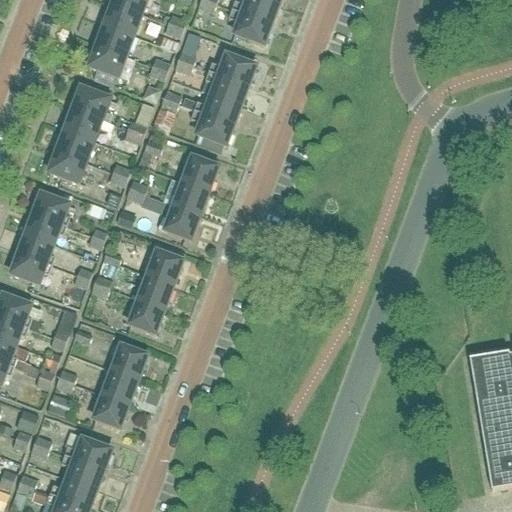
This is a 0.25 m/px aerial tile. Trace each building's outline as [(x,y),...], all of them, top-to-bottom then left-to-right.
[(116,0),(113,10),(144,21),(151,0),(116,0)] [(214,0),(203,0),(201,5),(216,10),(219,2),(214,0)] [(235,8),(232,15),(272,30),(279,11),(249,0),(247,0),(243,11),(235,8)] [(249,0),(279,11),(283,0),(249,0)] [(216,10),(201,5),(198,13),(213,18),(216,10)] [(113,10),(105,30),(136,42),(144,21),(113,10)] [(272,30),(232,15),(229,24),(237,28),(233,39),(264,51),(272,30)] [(172,21),(168,30),(183,36),(186,27),(172,21)] [(105,30),(98,51),(128,62),(136,42),(105,30)] [(183,36),(168,30),(166,38),(181,43),(183,36)] [(161,43),(157,54),(174,59),(177,48),(161,43)] [(128,62),(98,51),(89,73),(120,84),(128,62)] [(181,58),(178,66),(193,72),(196,64),(181,58)] [(212,70),(209,78),(248,93),(256,73),(225,61),(220,72),(212,70)] [(156,64),(153,72),(168,78),(171,70),(156,64)] [(193,72),(178,66),(175,74),(190,80),(193,72)] [(168,78),(153,72),(150,80),(164,86),(168,78)] [(214,90),(210,100),(241,112),(248,93),(209,78),(206,86),(214,90)] [(81,94),(73,116),(104,128),(112,106),(81,94)] [(167,97),(164,105),(179,110),(182,103),(167,97)] [(197,108),(194,116),(234,131),(241,112),(210,100),(206,111),(197,108)] [(179,110),(164,105),(161,113),(176,119),(179,110)] [(73,116),(65,136),(96,148),(104,128),(73,116)] [(234,131),(194,116),(191,125),(200,128),(195,139),(226,151),(234,131)] [(131,127),(128,136),(144,142),(147,133),(131,127)] [(65,136),(58,157),(88,169),(96,148),(65,136)] [(144,142),(128,136),(125,143),(141,150),(144,142)] [(145,155),(160,161),(163,153),(148,147),(145,155)] [(88,169),(58,157),(49,178),(80,190),(88,169)] [(191,163),(181,188),(209,198),(218,173),(191,163)] [(116,171),(113,179),(128,184),(131,176),(116,171)] [(128,184),(113,179),(110,187),(125,192),(128,184)] [(133,187),(130,195),(145,201),(148,193),(133,187)] [(181,188),(173,211),(200,221),(209,198),(181,188)] [(145,201),(130,195),(127,203),(142,209),(145,201)] [(42,201),(34,221),(66,233),(69,224),(66,223),(70,212),(42,201)] [(200,221),(173,211),(164,235),(191,246),(200,221)] [(34,221),(27,240),(56,251),(60,240),(63,241),(66,233),(34,221)] [(95,235),(92,243),(104,247),(107,239),(95,235)] [(27,240),(19,259),(52,271),(55,263),(52,262),(56,251),(27,240)] [(104,247),(92,243),(89,250),(101,255),(104,247)] [(103,266),(118,271),(121,263),(106,258),(103,266)] [(155,258),(146,282),(173,292),(183,268),(155,258)] [(52,271),(19,259),(12,280),(41,290),(45,279),(48,280),(52,271)] [(81,273),(78,281),(90,286),(92,278),(81,273)] [(90,286),(78,281),(74,289),(86,294),(90,286)] [(98,282),(95,289),(110,295),(112,287),(98,282)] [(146,282),(137,305),(165,315),(173,292),(146,282)] [(110,295),(95,289),(92,298),(107,303),(110,295)] [(4,302),(0,312),(0,323),(28,334),(31,325),(28,324),(33,313),(4,302)] [(165,315),(137,305),(128,329),(155,340),(165,315)] [(0,323),(0,345),(18,353),(22,341),(25,342),(28,334),(0,323)] [(57,336),(54,344),(66,348),(69,340),(57,336)] [(74,344),(89,350),(92,342),(77,336),(74,344)] [(66,348),(54,344),(52,351),(63,356),(66,348)] [(0,345),(0,367),(13,373),(17,365),(14,363),(18,353),(0,345)] [(120,352),(111,376),(138,387),(147,362),(120,352)] [(511,360),(510,361),(509,358),(470,365),(493,497),(511,493),(511,360)] [(13,373),(0,367),(0,391),(3,392),(7,380),(10,382),(13,373)] [(43,375),(40,383),(52,387),(55,379),(43,375)] [(62,376),(59,384),(74,390),(77,382),(62,376)] [(111,376),(102,400),(129,410),(138,387),(111,376)] [(52,387),(40,383),(36,391),(49,395),(52,387)] [(74,390),(59,384),(56,392),(71,397),(74,390)] [(129,410),(102,400),(93,424),(120,435),(129,410)] [(43,425),(39,435),(56,441),(60,431),(43,425)] [(19,436),(16,445),(28,449),(31,441),(19,436)] [(37,443),(34,451),(49,456),(52,449),(37,443)] [(28,449),(16,445),(13,452),(26,457),(28,449)] [(68,454),(65,462),(104,477),(112,456),(81,445),(76,456),(68,454)] [(49,456),(34,451),(31,458),(46,464),(49,456)] [(70,473),(66,484),(97,496),(104,477),(65,462),(62,470),(70,473)] [(5,476),(2,482),(14,487),(17,480),(5,476)] [(23,481),(20,489),(35,495),(38,487),(23,481)] [(14,487),(2,482),(0,488),(0,491),(11,496),(14,487)] [(53,492),(50,500),(82,511),(91,511),(97,496),(66,484),(62,495),(53,492)] [(35,495),(20,489),(17,497),(32,503),(35,495)] [(82,511),(50,500),(47,509),(54,511),(82,511)]
